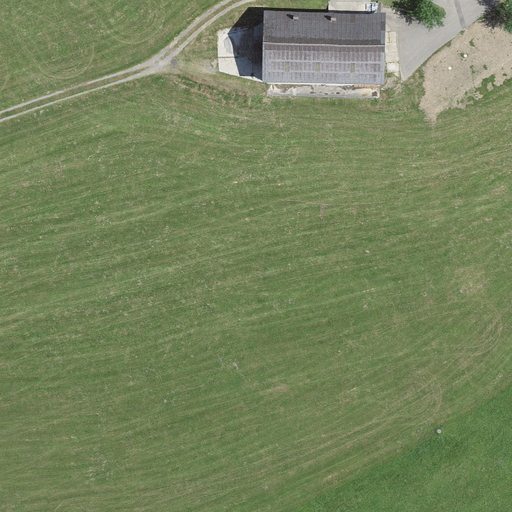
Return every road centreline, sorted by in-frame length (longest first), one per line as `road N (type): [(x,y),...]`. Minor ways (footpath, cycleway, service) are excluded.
road 1 (track): [(245,0),(220,9),(136,73),(0,116)]
road 2 (unclassified): [(486,0),(377,63)]
